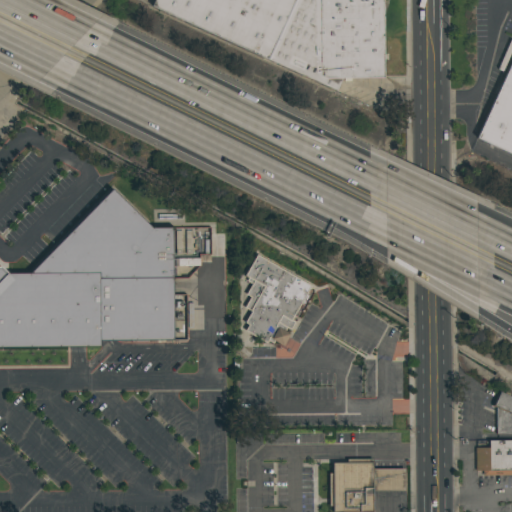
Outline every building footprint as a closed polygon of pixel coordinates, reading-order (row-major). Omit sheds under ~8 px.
[(342,79),(337,91),(150,7),(153,0),(383,0),(384,78),(342,79)] [(511,154),(476,138),(511,59),(511,154)] [(108,189),(33,276),(2,278),(0,276),(0,352),(170,349),(173,231),(153,232),(108,189)] [(258,256),(246,276),(250,278),(248,281),(253,283),(248,295),(252,297),(247,308),(253,312),(247,322),(250,325),(247,331),(266,342),(270,337),(283,345),(290,334),(287,332),(288,329),(291,331),(296,323),(292,320),(311,287),(258,256)] [(496,408),(491,406),(498,390),(511,396),(511,434),(496,434),(496,408)] [(475,447),(488,447),(488,440),(511,440),(511,475),(482,475),(482,471),(475,471),(475,447)] [(331,511),(331,506),(328,506),(328,473),(331,473),(331,461),(373,461),(373,468),(406,468),(406,491),(406,492),(373,491),(373,511),(331,511)]
